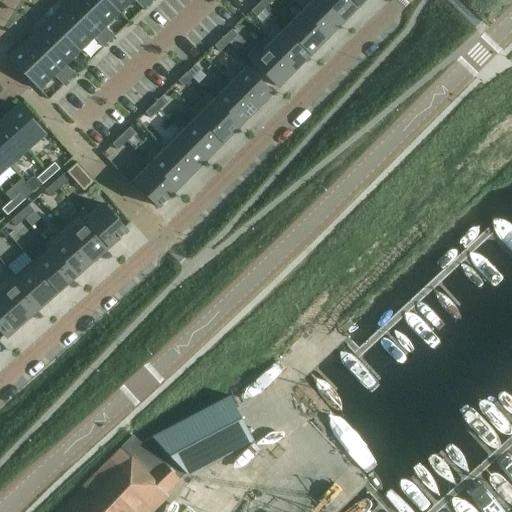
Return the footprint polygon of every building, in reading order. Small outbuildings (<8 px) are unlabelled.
[(69,0),(49,20),(80,52),(100,33),(69,0)] [(120,14),(106,0),(69,0),(100,33),(120,14)] [(106,0),(120,14),(133,0),(106,0)] [(144,0),(133,0),(134,0),(143,10),(148,4),(144,0)] [(262,0),(259,3),(265,9),(274,1),(272,0),(262,0)] [(327,39),(343,23),(319,0),(315,0),(302,14),(327,39)] [(359,7),(351,0),(319,0),(343,23),(359,7)] [(251,12),(256,17),(265,9),(259,3),(251,12)] [(327,39),(302,14),(286,30),(311,55),(327,39)] [(60,71),(80,52),(49,20),(29,39),(60,71)] [(380,43),(396,31),(389,21),(373,33),(380,43)] [(105,27),(100,33),(109,42),(114,37),(105,27)] [(231,30),(223,38),(228,44),(237,36),(231,30)] [(311,55),(286,30),(270,45),(296,71),(311,55)] [(100,33),(94,38),(103,48),(109,42),(100,33)] [(219,42),(214,47),(219,53),(228,44),(223,38),(219,42)] [(60,71),(29,39),(8,58),(39,91),(60,71)] [(296,71),(270,45),(264,39),(246,56),(278,88),(296,71)] [(340,76),(347,83),(360,70),(353,63),(340,76)] [(186,73),(192,79),(200,71),(195,65),(186,73)] [(66,66),(60,71),(69,80),(75,75),(66,66)] [(231,85),(256,111),(273,94),(247,69),(231,85)] [(60,71),(54,77),(63,86),(69,80),(60,71)] [(192,79),(186,73),(178,82),(183,87),(192,79)] [(240,126),(256,111),(231,85),(215,101),(240,126)] [(223,143),(240,126),(215,101),(208,94),(191,112),(198,118),(223,143)] [(162,97),(153,105),(159,111),(168,102),(162,97)] [(153,105),(145,113),(150,119),(159,111),(153,105)] [(27,150),(44,135),(19,106),(1,121),(27,150)] [(223,143),(198,118),(183,133),(208,158),(223,143)] [(0,122),(0,154),(10,166),(27,150),(1,121),(0,122)] [(120,137),(126,142),(135,134),(129,128),(120,137)] [(208,158),(183,133),(180,130),(164,146),(192,174),(208,158)] [(126,142),(120,137),(112,145),(117,151),(126,142)] [(143,160),(150,167),(175,192),(192,174),(164,146),(160,143),(143,160)] [(0,173),(10,166),(0,154),(0,173)] [(77,163),(67,171),(76,181),(85,172),(77,163)] [(45,172),(50,178),(59,170),(54,164),(45,172)] [(133,183),(134,183),(159,208),(175,192),(150,167),(133,183)] [(41,186),(50,178),(45,172),(36,180),(41,186)] [(68,181),(62,175),(53,183),(59,189),(68,181)] [(53,183),(44,191),(50,197),(59,189),(53,183)] [(11,202),(16,208),(25,200),(20,194),(11,202)] [(11,202),(2,210),(7,216),(16,208),(11,202)] [(87,219),(111,246),(128,231),(104,204),(87,219)] [(19,213),(25,219),(34,211),(28,205),(19,213)] [(111,246),(87,219),(80,212),(62,228),(93,262),(111,246)] [(25,219),(19,213),(10,221),(16,228),(25,219)] [(48,247),(75,278),(93,262),(62,228),(45,244),(48,247)] [(59,292),(75,278),(48,247),(32,262),(59,292)] [(15,276),(42,307),(59,292),(32,262),(15,276)] [(12,272),(0,283),(0,294),(24,322),(42,307),(15,276),(12,272)] [(0,330),(6,338),(24,322),(0,294),(0,330)] [(120,448),(80,487),(104,511),(153,511),(168,498),(165,494),(180,480),(179,480),(176,476),(183,470),(188,476),(254,441),(230,396),(140,444),(133,437),(121,448),(120,448)] [(104,511),(80,487),(54,511),(104,511)]
